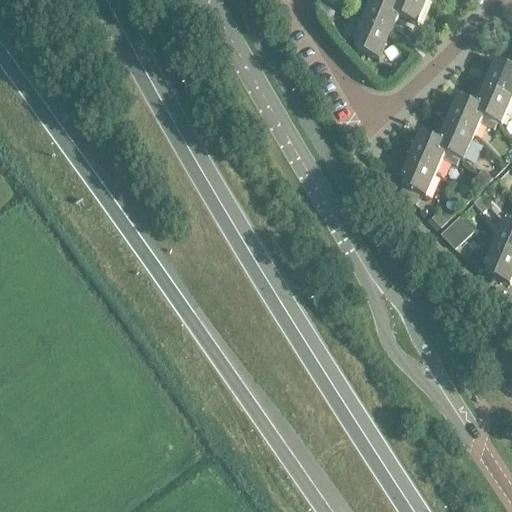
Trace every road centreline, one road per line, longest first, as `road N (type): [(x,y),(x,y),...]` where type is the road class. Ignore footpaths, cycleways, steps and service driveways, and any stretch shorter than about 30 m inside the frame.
road 1 (motorway): [(404,511),(97,0)]
road 2 (secondary): [(511,496),(402,335),(208,0)]
road 3 (motorway): [(0,54),(323,511)]
road 4 (residential): [(377,112),(407,96),(507,0)]
road 5 (residential): [(377,112),(334,68),(295,0)]
